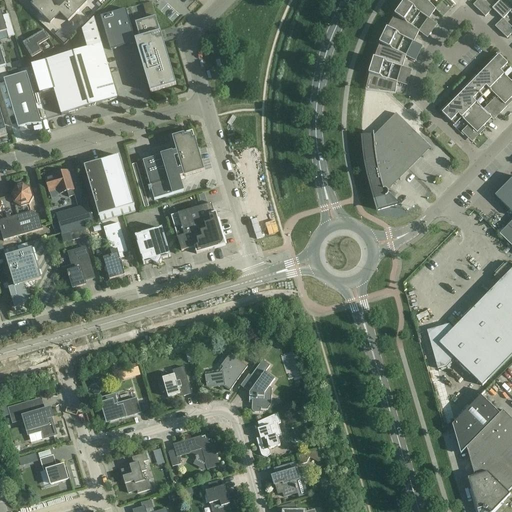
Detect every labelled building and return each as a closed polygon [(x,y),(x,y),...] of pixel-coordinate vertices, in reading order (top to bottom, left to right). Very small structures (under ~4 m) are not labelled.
[(36,0),(31,6),(49,23),(60,13),(69,21),(86,4),(82,0),(36,0)] [(429,3),(431,0),(405,0),(404,2),(420,13),(428,19),(429,19),(436,10),(429,3)] [(444,0),(444,1),(451,8),(454,6),(455,6),(448,0),(444,0)] [(484,1),(482,0),(477,0),(473,5),(473,6),(476,8),(484,1)] [(509,12),(511,9),(511,0),(496,0),(499,2),(492,9),(502,19),(503,20),(503,19),(509,13),(509,12)] [(404,38),(412,42),(413,42),(414,42),(419,32),(411,26),(420,13),(404,2),(395,15),(387,29),(404,37),(404,38)] [(150,93),(176,85),(160,32),(155,17),(135,23),(140,38),(135,40),(126,9),(100,17),(110,51),(136,43),(150,93)] [(0,32),(7,31),(9,38),(15,36),(8,15),(3,16),(1,12),(0,11),(0,32)] [(73,53),(89,107),(117,99),(94,19),(82,31),(87,49),(73,53)] [(437,25),(429,19),(428,19),(425,22),(434,28),(436,25),(437,25)] [(505,22),(503,19),(503,20),(502,19),(495,27),(498,30),(505,22)] [(379,44),(374,59),(392,64),(392,65),(401,67),(402,68),(402,67),(406,56),(397,52),(404,38),(404,37),(387,29),(379,44)] [(49,39),(44,30),(23,43),(32,58),(42,52),(38,46),(49,39)] [(411,45),(420,50),(422,47),(423,46),(414,42),(413,42),(412,42),(411,45)] [(45,61),(61,115),(89,107),(73,53),(45,61)] [(491,63),(484,70),(511,98),(511,97),(511,80),(511,82),(504,75),(511,68),(496,54),(489,61),(491,63)] [(374,59),(369,74),(365,90),(395,94),(397,82),(387,79),(392,65),(392,64),(374,59)] [(454,65),(461,70),(465,64),(459,59),(454,65)] [(477,77),(475,75),(468,83),(483,97),(483,96),(489,90),(496,97),(490,103),(493,107),(499,100),(504,105),(511,98),(484,70),(477,77)] [(28,125),(42,124),(26,73),(4,80),(18,128),(28,125)] [(483,97),(468,83),(461,90),(463,91),(456,98),(484,126),(491,118),(486,113),(493,107),(490,103),(483,110),(476,103),(482,97),(483,97)] [(484,126),(456,98),(449,105),(447,104),(440,111),(454,125),(461,118),(468,125),(462,132),(465,135),(471,128),(478,135),(485,129),(483,127),(484,126)] [(376,138),(362,138),(363,153),(365,164),(367,175),(370,186),(377,211),(397,205),(387,196),(388,195),(388,194),(388,193),(388,192),(387,191),(386,190),(388,188),(390,189),(392,186),(390,185),(399,174),(401,176),(429,148),(431,148),(396,114),(396,115),(376,135),(376,138)] [(177,153),(172,154),(179,177),(184,176),(184,177),(203,171),(200,160),(201,160),(198,150),(197,150),(192,133),(173,138),(177,153)] [(179,177),(172,154),(172,153),(142,161),(154,200),(183,192),(179,177)] [(135,212),(134,206),(119,156),(102,161),(118,217),(135,212)] [(101,222),(118,217),(102,161),(84,167),(98,216),(99,216),(101,222)] [(60,194),(67,192),(69,197),(74,196),(73,190),(68,171),(55,175),(55,176),(45,179),(49,192),(59,189),(60,194)] [(511,213),(511,220),(507,226),(499,234),(511,247),(511,178),(495,196),(511,213)] [(11,194),(15,207),(17,216),(23,236),(34,233),(40,231),(43,230),(39,216),(31,212),(29,206),(33,198),(30,189),(23,184),(15,187),(11,194)] [(0,230),(3,241),(23,236),(17,216),(15,207),(9,209),(2,211),(0,203),(0,230)] [(184,212),(194,248),(196,254),(225,246),(216,213),(214,214),(211,204),(184,212)] [(83,221),(79,207),(55,214),(59,228),(83,221)] [(181,252),(194,248),(184,212),(171,216),(181,252)] [(127,252),(119,223),(103,228),(112,256),(103,258),(105,267),(104,269),(105,272),(107,273),(109,280),(120,277),(119,275),(124,274),(123,269),(123,267),(123,265),(121,264),(119,257),(123,255),(122,253),(127,252)] [(87,236),(85,227),(69,231),(72,241),(87,236)] [(162,229),(135,237),(143,265),(151,263),(158,267),(162,259),(170,257),(162,229)] [(5,256),(14,286),(14,287),(24,284),(41,279),(32,248),(5,256)] [(63,269),(67,284),(71,283),(73,289),(85,285),(84,280),(93,277),(90,266),(91,266),(85,248),(68,253),(72,266),(63,269)] [(482,386),(511,355),(511,269),(453,329),(449,325),(427,331),(437,369),(445,367),(453,358),(482,386)] [(13,305),(17,307),(30,303),(24,284),(14,287),(14,286),(8,288),(13,305)] [(280,339),(277,344),(282,348),(286,342),(281,338),(280,339)] [(244,358),(255,365),(259,359),(249,352),(244,358)] [(205,376),(207,388),(218,387),(220,383),(230,391),(247,367),(229,354),(221,366),(223,368),(216,374),(205,376)] [(262,361),(248,380),(255,385),(249,393),(249,401),(252,401),(251,409),(251,410),(252,410),(252,411),(252,412),(253,412),(254,413),(261,413),(261,410),(267,410),(268,395),(272,389),(269,387),(275,380),(265,373),(270,366),(262,361)] [(162,387),(164,386),(168,398),(182,394),(183,397),(191,394),(183,367),(172,371),(174,375),(162,379),(163,380),(161,381),(160,382),(160,384),(161,386),(162,387)] [(477,511),(493,511),(502,503),(510,495),(508,493),(511,488),(511,420),(502,411),(499,414),(481,396),(485,393),(484,392),(451,426),(461,459),(466,448),(474,477),(467,479),(477,511)] [(114,395),(100,399),(106,420),(108,420),(109,421),(110,422),(141,413),(136,399),(117,404),(114,395)] [(24,419),(28,434),(42,430),(44,438),(55,435),(50,418),(52,417),(49,409),(35,414),(32,403),(9,409),(13,422),(24,419)] [(0,409),(2,417),(8,415),(6,407),(6,406),(0,407),(0,409)] [(270,451),(270,450),(270,449),(280,446),(277,437),(281,436),(278,425),(280,424),(278,414),(266,419),(269,426),(258,430),(260,439),(256,440),(261,454),(261,455),(261,456),(262,457),(263,457),(264,458),(265,458),(266,458),(267,458),(268,457),(269,456),(270,456),(270,455),(270,454),(270,453),(270,452),(270,451)] [(212,443),(211,440),(209,440),(206,439),(205,436),(201,437),(201,438),(174,446),(176,451),(168,453),(172,467),(180,465),(178,457),(188,454),(195,457),(196,460),(199,459),(206,463),(207,469),(219,466),(215,455),(217,454),(215,448),(213,448),(212,443)] [(156,458),(163,456),(161,449),(154,451),(156,458)] [(318,451),(307,454),(308,457),(318,463),(321,462),(321,460),(318,451)] [(146,454),(132,458),(134,465),(129,466),(130,468),(121,471),(123,477),(122,477),(125,485),(128,494),(137,491),(137,493),(137,494),(151,490),(148,480),(144,481),(141,472),(146,471),(143,462),(148,461),(146,454)] [(22,465),(31,463),(29,455),(20,458),(22,465)] [(57,467),(53,456),(40,460),(43,472),(46,471),(51,485),(69,479),(70,481),(70,480),(66,467),(64,468),(63,465),(57,467)] [(274,486),(275,485),(278,494),(282,493),(284,497),(298,493),(299,497),(307,495),(302,479),(300,480),(297,469),(296,469),(294,464),(274,469),(276,475),(271,476),(274,486)] [(209,504),(211,511),(229,511),(228,505),(229,504),(224,486),(222,487),(221,480),(208,484),(210,490),(205,491),(209,504)] [(166,511),(166,509),(155,511),(153,511),(151,500),(140,503),(142,507),(132,510),(132,511),(166,511)]
